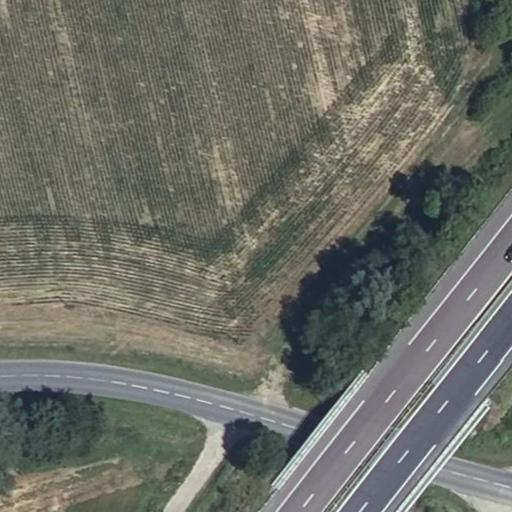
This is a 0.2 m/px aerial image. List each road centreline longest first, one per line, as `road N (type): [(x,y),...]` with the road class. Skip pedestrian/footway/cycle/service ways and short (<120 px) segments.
road 1 (secondary): [(0,376),(63,375),(244,408),(511,488)]
road 2 (track): [(244,408),(264,340),(313,271),(474,90),(487,63),(474,0)]
road 3 (motorway): [(511,238),(294,511)]
road 4 (motorway): [(361,511),(511,323)]
